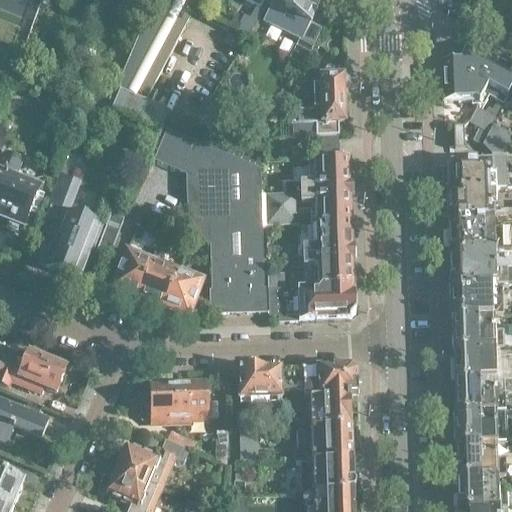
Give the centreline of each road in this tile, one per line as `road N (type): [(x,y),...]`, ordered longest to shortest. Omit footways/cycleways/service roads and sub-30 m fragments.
road 1 (tertiary): [(401,347),(384,0)]
road 2 (residential): [(126,352),(401,347)]
road 3 (residential): [(59,511),(126,352)]
road 4 (tertiary): [(405,511),(401,347)]
road 5 (residential): [(0,304),(126,352)]
